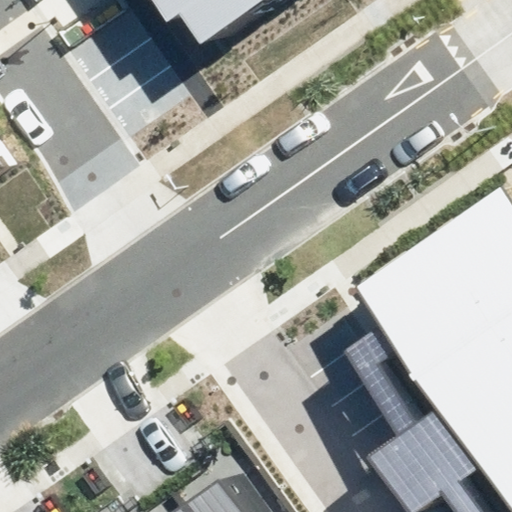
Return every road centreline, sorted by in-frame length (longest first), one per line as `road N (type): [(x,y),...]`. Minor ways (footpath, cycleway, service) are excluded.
road 1 (residential): [(511,19),(160,261)]
road 2 (residential): [(160,261),(0,26)]
road 3 (residential): [(160,261),(0,371)]
